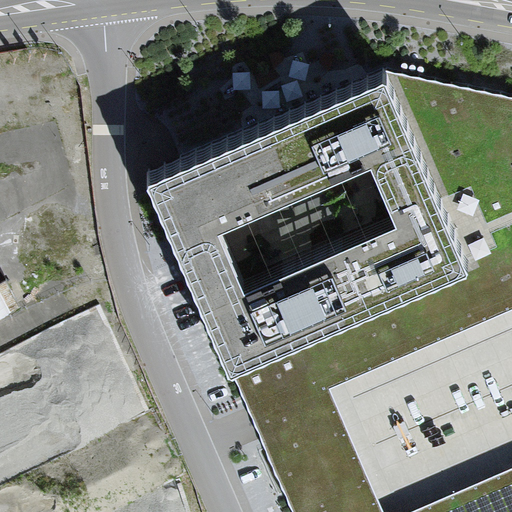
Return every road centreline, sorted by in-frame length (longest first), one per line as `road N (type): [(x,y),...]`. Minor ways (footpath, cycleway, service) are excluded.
road 1 (residential): [(103,0),(117,243),(141,321),(222,511)]
road 2 (unknown): [(511,369),(353,444)]
